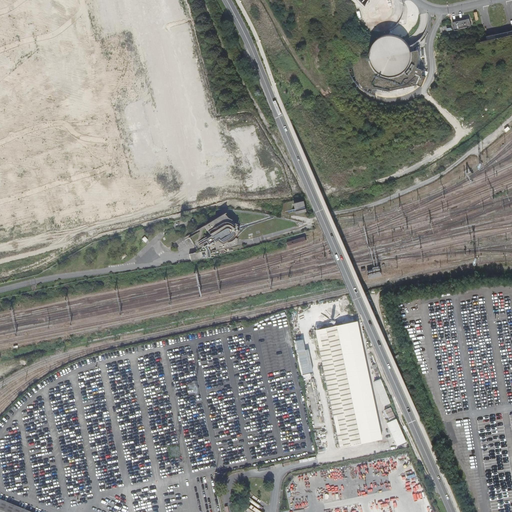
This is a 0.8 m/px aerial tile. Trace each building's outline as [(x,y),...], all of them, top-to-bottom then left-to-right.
[(135,82),(124,33),(99,38),(98,31),(101,31),(97,12),(91,30),(89,31),(92,31),(94,39),(90,40),(89,46),(81,48),(83,54),(79,54),(83,56),(85,66),(81,66),(80,70),(87,69),(87,72),(95,74),(96,78),(91,79),(91,82),(97,84),(104,82),(105,84),(110,83),(113,97),(130,94),(127,84),(135,82)] [(471,27),(469,19),(452,22),(454,31),(471,27)] [(511,30),(486,36),(488,41),(485,42),(476,44),(480,65),(511,57),(511,30)] [(389,35),(384,36),(381,37),(377,39),(374,42),(372,45),(370,49),(369,53),(369,57),(369,61),(371,65),(373,69),(376,72),(379,74),(383,76),(387,77),(391,77),(395,76),(399,75),(403,73),(406,70),(408,67),(410,63),(411,59),(411,55),(411,52),(410,51),(409,47),(407,43),(404,40),(401,38),(397,36),(393,35),(389,35)] [(418,50),(411,52),(411,55),(411,59),(410,63),(408,67),(406,70),(403,73),(399,75),(395,76),(391,77),(387,77),(383,76),(379,74),(376,72),(373,69),(371,65),(369,61),(369,57),(369,53),(351,59),(355,80),(363,89),(377,90),(387,92),(417,86),(421,88),(425,78),(421,77),(424,72),(416,68),(418,64),(418,60),(419,56),(419,53),(418,50)] [(202,157),(205,173),(231,167),(227,152),(202,157)] [(255,156),(242,159),(244,168),(257,165),(255,156)] [(141,200),(166,194),(160,169),(160,170),(158,164),(134,169),(134,170),(136,180),(135,193),(132,193),(132,194),(120,197),(127,197),(127,201),(128,206),(135,206),(136,210),(136,214),(144,212),(144,211),(141,200)] [(307,211),(304,200),(294,203),(297,213),(307,211)] [(196,252),(190,254),(191,260),(210,257),(209,250),(235,246),(236,238),(234,237),(238,232),(236,232),(237,231),(237,230),(237,229),(237,227),(235,225),(236,224),(229,221),(230,220),(227,218),(225,216),(223,214),(197,229),(198,232),(189,237),(197,250),(195,251),(196,252)] [(303,237),(286,243),(288,249),(305,243),(303,237)] [(365,270),(367,279),(380,276),(378,267),(365,270)] [(340,448),(382,439),(357,322),(316,331),(340,448)] [(382,406),(389,404),(380,378),(373,381),(382,406)] [(390,408),(384,411),(389,422),(386,423),(392,437),(401,434),(396,421),(390,408)] [(344,473),(319,478),(322,491),(347,486),(344,473)] [(306,481),(288,484),(290,493),(297,492),(299,501),(293,502),(294,510),(311,507),(306,481)] [(0,511),(31,511),(0,499),(0,511)]
